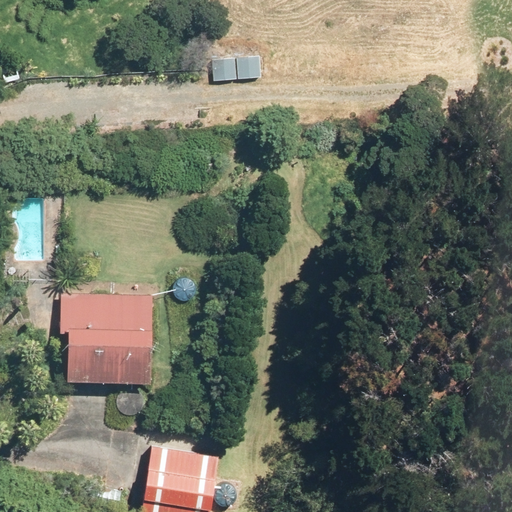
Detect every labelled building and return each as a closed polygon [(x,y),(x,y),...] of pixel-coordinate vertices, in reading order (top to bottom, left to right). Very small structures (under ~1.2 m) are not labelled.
[(29,110),(29,125),(43,125),(43,109),(29,110)] [(202,163),(210,168),(217,163),(217,155),(210,150),(202,154),(202,163)] [(69,330),(68,377),(152,379),(153,293),(62,292),(61,330),(69,330)] [(160,433),(159,449),(186,449),(187,434),(160,433)] [(96,482),(90,502),(118,509),(123,489),(96,482)]
